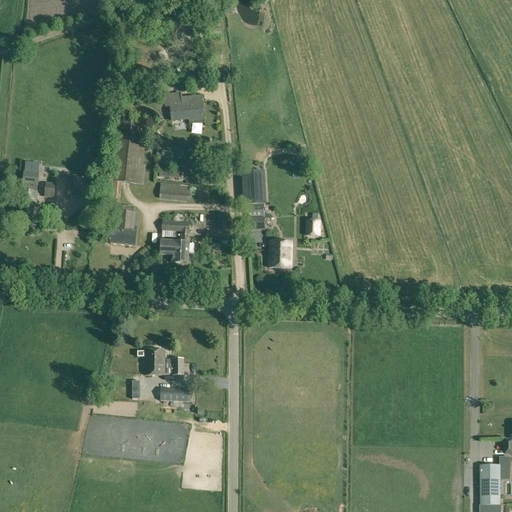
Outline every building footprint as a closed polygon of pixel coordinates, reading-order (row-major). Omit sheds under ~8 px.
[(157,37),(169,36),(168,29),(156,31),(157,37)] [(205,81),(203,66),(202,52),(191,54),(192,67),(193,82),(205,81)] [(185,98),(185,104),(182,104),(181,94),(164,95),(165,106),(171,105),(172,121),(189,119),(190,124),(203,123),(202,103),(201,96),(185,98)] [(115,121),(109,181),(103,181),(100,209),(119,211),(122,182),(143,184),(146,165),(143,165),(147,124),(115,121)] [(36,201),(39,173),(24,172),(20,217),(22,217),(23,218),(26,218),(27,218),(33,218),(34,208),(36,208),(37,201),(36,201)] [(263,172),(243,173),(243,190),(244,205),(265,203),(263,172)] [(91,179),(67,177),(65,197),(89,199),(91,179)] [(44,183),(44,197),(54,197),(54,184),(44,183)] [(189,202),(190,186),(161,183),(159,199),(189,202)] [(135,246),(137,227),(134,226),(135,214),(118,212),(115,232),(112,232),(111,244),(135,246)] [(248,231),(266,230),(264,217),(247,217),(248,231)] [(320,238),(321,221),(306,220),(305,237),(320,238)] [(187,263),(189,223),(162,222),(162,230),(181,231),(181,242),(161,241),(160,255),(173,256),(173,263),(187,263)] [(292,243),(270,242),(269,268),(291,269),(292,243)] [(145,375),(165,375),(164,350),(145,351),(145,375)] [(172,375),(184,375),(184,359),(172,359),(172,375)] [(160,402),(193,403),(193,390),(161,389),(160,402)] [(500,466),(500,480),(510,480),(509,458),(500,458),(500,466)] [(500,480),(500,466),(480,466),(480,506),(501,506),(500,480)]
